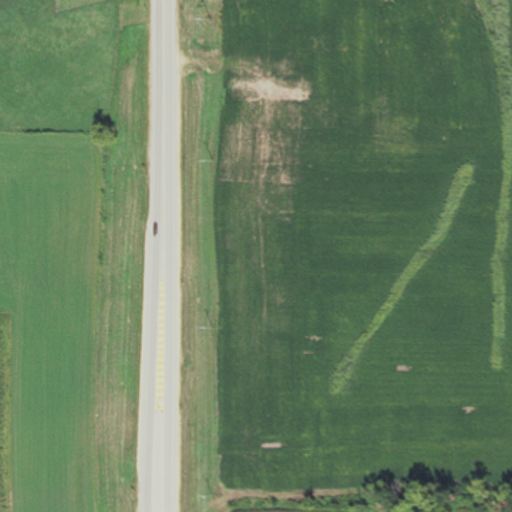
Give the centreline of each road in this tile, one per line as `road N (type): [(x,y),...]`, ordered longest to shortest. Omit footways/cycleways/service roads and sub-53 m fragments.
road 1 (secondary): [(158,365),(163,0)]
road 2 (secondary): [(158,365),(148,511)]
road 3 (secondary): [(167,511),(158,365)]
